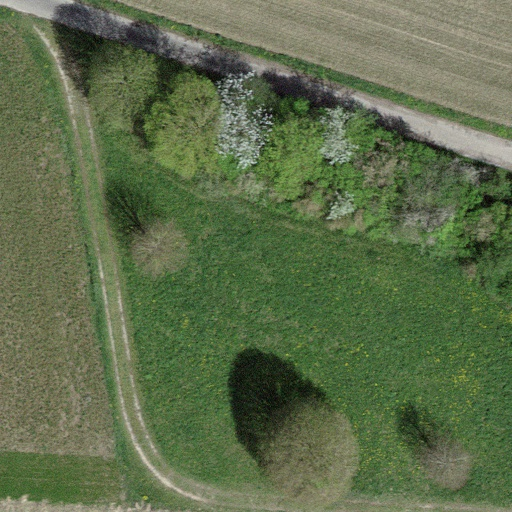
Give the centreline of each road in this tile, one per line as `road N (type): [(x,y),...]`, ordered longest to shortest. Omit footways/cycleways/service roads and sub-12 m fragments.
road 1 (track): [(20,0),(75,91),(132,410),(146,446),(163,470),(220,496),(382,511)]
road 2 (unclassified): [(39,0),(511,151)]
